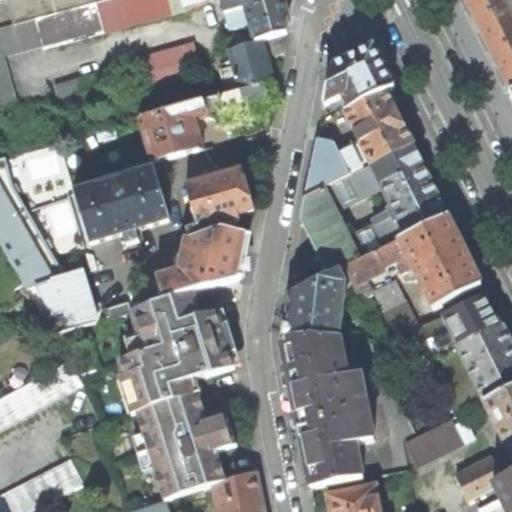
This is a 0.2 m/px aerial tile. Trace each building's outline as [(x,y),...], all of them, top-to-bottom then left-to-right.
[(283,0),(112,0),(13,27),(0,30),(0,115),(19,110),(4,57),(44,46),(45,48),(206,4),(204,0),(220,0),(229,30),(251,28),(256,44),(261,43),(287,35),(289,21),(283,0)] [(6,0),(13,27),(112,0),(6,0)] [(511,0),(464,0),(488,49),(511,96),(511,95),(511,0)] [(287,35),(261,43),(265,57),(284,52),(287,35)] [(265,57),(261,43),(256,44),(230,52),(233,61),(226,63),(227,69),(220,71),(227,96),(272,84),(273,83),(269,71),(265,57)] [(192,62),(198,61),(193,45),(140,60),(144,75),(192,62)] [(350,96),(356,108),(386,93),(394,90),(383,66),(374,48),(333,68),(324,107),(325,108),(350,96)] [(196,77),(192,62),(144,75),(139,77),(142,91),(196,77)] [(59,99),(110,85),(107,71),(55,85),(59,99)] [(274,95),(272,84),(227,96),(204,103),(209,119),(216,123),(274,106),(275,101),(274,95)] [(317,141),(305,200),(412,146),(400,120),(386,93),(356,108),(346,113),(361,144),(351,148),(352,150),(340,155),(335,145),(317,141)] [(195,123),(209,119),(204,103),(140,120),(153,165),(204,151),(198,132),(195,123)] [(103,142),(114,138),(112,128),(100,132),(103,142)] [(302,215),(302,223),(309,239),(321,263),(293,277),(300,291),(346,269),(448,218),(441,204),(412,146),(305,200),(302,215)] [(247,191),(241,171),(220,178),(218,171),(206,175),(208,182),(186,188),(195,218),(198,228),(187,231),(190,242),(215,234),(214,229),(221,227),(220,221),(254,211),(247,191)] [(137,233),(170,222),(156,175),(155,172),(75,196),(90,246),(123,236),(127,247),(140,243),(137,233)] [(0,242),(28,291),(70,278),(63,262),(45,267),(0,189),(0,242)] [(448,218),(346,269),(351,281),(360,299),(372,294),(365,278),(396,263),(407,257),(416,276),(434,311),(482,286),(461,245),(448,218)] [(225,232),(215,234),(190,242),(188,242),(181,273),(158,281),(165,304),(187,297),(194,295),(241,281),(246,253),(249,237),(225,232)] [(407,257),(396,263),(405,282),(416,276),(407,257)] [(289,316),(287,339),(340,340),(346,286),(345,284),(351,281),(346,269),(300,291),(291,296),(289,316)] [(55,338),(97,325),(89,300),(82,275),(70,278),(28,291),(55,338)] [(397,283),(372,295),(382,314),(407,302),(397,283)] [(202,319),(194,295),(187,297),(195,322),(202,319)] [(195,322),(187,297),(165,304),(130,315),(144,357),(119,365),(124,381),(131,379),(142,413),(198,396),(195,382),(197,382),(202,380),(236,369),(218,314),(202,319),(195,322)] [(511,346),(487,297),(442,318),(484,404),(511,390),(511,346)] [(314,490),(364,480),(357,446),(375,442),(362,376),(349,379),(341,340),(340,340),(287,339),(287,357),(300,425),(314,490)] [(69,363),(0,400),(0,432),(82,387),(82,385),(69,363)] [(511,390),(484,404),(511,460),(511,390)] [(202,407),(198,396),(142,413),(137,415),(165,503),(215,487),(226,484),(217,454),(237,447),(228,419),(208,425),(202,407)] [(417,469),(464,445),(453,422),(406,446),(417,469)] [(468,503),(504,485),(491,458),(454,477),(468,503)] [(33,511),(84,486),(71,461),(0,497),(0,511),(33,511)] [(220,511),(264,511),(256,474),(226,484),(215,487),(220,511)] [(511,511),(511,480),(504,485),(492,491),(498,501),(478,511),(479,511),(511,511)] [(381,511),(376,488),(327,498),(330,511),(381,511)]
